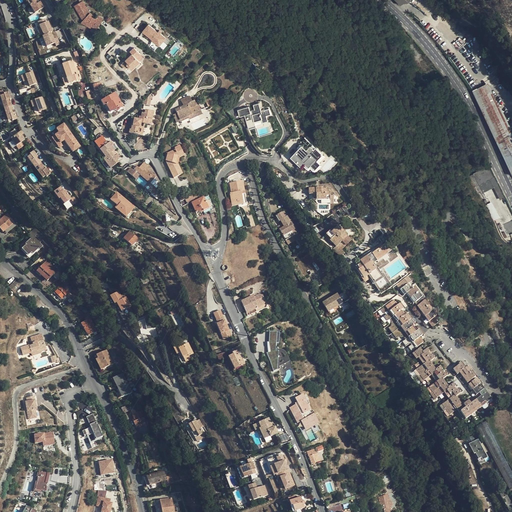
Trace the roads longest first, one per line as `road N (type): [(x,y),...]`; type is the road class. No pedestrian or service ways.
road 1 (residential): [(241,164),(422,511)]
road 2 (residential): [(511,286),(448,215),(506,390),(497,392),(467,356),(431,334)]
road 3 (residential): [(0,254),(70,326),(110,411),(142,511)]
road 4 (residential): [(321,511),(211,257)]
road 5 (residential): [(241,164),(265,159),(304,181),(328,175),(367,231),(350,257),(353,269),(373,298),(396,296)]
road 6 (secondary): [(385,0),(462,90),(511,194)]
road 7 (residential): [(211,257),(151,154),(130,161),(80,110)]
